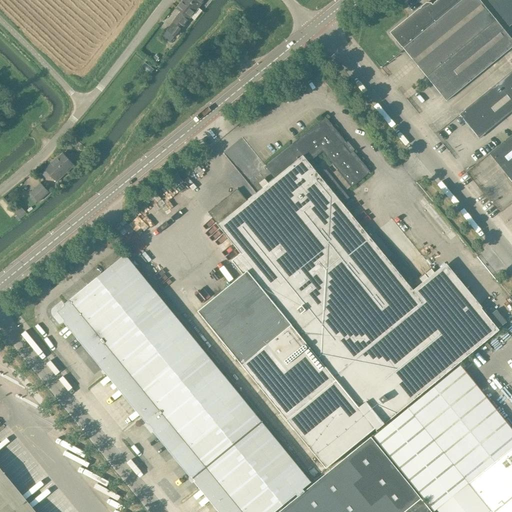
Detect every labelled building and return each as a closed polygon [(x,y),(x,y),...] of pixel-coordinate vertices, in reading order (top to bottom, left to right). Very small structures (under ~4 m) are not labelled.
[(198,8),(188,0),(183,0),(177,9),(181,12),(173,22),(166,30),(161,37),(166,41),(167,40),(171,42),(174,37),(175,37),(181,28),(198,8)] [(496,20),(480,0),(438,0),(432,5),(433,6),(429,10),(424,9),(422,7),(391,33),(404,48),(404,49),(426,76),(496,20)] [(511,0),(487,0),(510,27),(511,24),(511,0)] [(511,48),(511,39),(496,20),(426,76),(447,101),(511,48)] [(511,71),(460,114),(479,139),(511,111),(511,71)] [(377,431),(458,364),(499,330),(446,265),(436,274),(433,270),(421,281),(423,284),(414,291),(343,203),(348,199),(326,173),(321,177),(309,162),(323,151),(352,187),(370,172),(326,117),(265,166),(275,179),(247,201),(237,189),(209,212),(219,225),(218,225),(237,248),(228,255),(238,267),(192,304),(327,469),(376,429),(377,431)] [(511,135),(490,154),(511,181),(511,135)] [(63,154),(46,169),(57,181),(73,165),(63,154)] [(41,183),(31,193),(39,202),(49,192),(41,183)] [(271,511),(311,480),(126,254),(65,305),(65,306),(57,312),(65,321),(64,322),(148,425),(149,424),(154,430),(153,431),(191,477),(192,476),(195,481),(194,481),(219,511),(271,511)] [(511,428),(461,365),(373,438),(422,498),(432,510),(467,482),(511,444),(511,428)] [(275,511),(404,511),(421,498),(422,498),(373,438),(371,435),(275,511)] [(511,511),(511,444),(467,482),(492,511),(511,511)] [(0,511),(17,511),(0,491),(0,511)] [(432,511),(421,498),(404,511),(432,511)]
